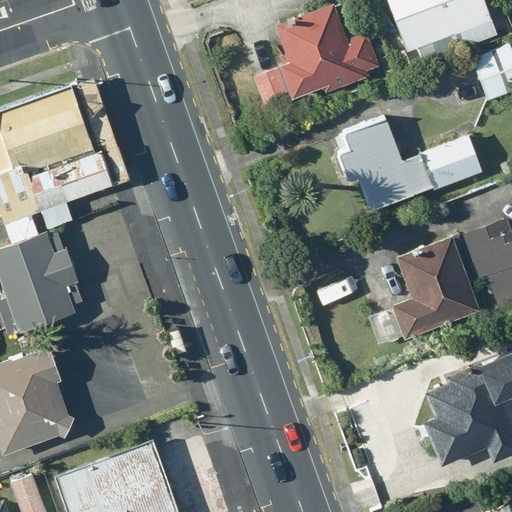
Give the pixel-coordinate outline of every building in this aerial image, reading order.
[(492,31),(479,0),(378,0),(406,66),(492,31)] [(345,41),(330,2),(274,24),(288,61),(249,77),(264,116),(382,71),(367,32),(345,41)] [(511,90),(511,43),(470,57),(485,100),(511,90)] [(0,289),(3,298),(0,298),(0,328),(4,339),(73,313),(72,308),(83,304),(55,227),(73,221),(66,203),(111,186),(98,152),(95,154),(72,93),(0,119),(0,135),(11,166),(0,170),(0,215),(11,245),(0,248),(0,289)] [(383,117),(339,133),(345,147),(331,152),(342,183),(356,178),(369,212),(478,171),(463,131),(397,156),(383,117)] [(511,305),(511,229),(506,232),(501,218),(460,235),(491,313),(511,305)] [(477,311),(448,233),(390,255),(406,297),(387,304),(400,340),(477,311)] [(175,329),(165,333),(174,358),(184,355),(175,329)] [(82,332),(46,345),(0,361),(0,455),(51,437),(61,441),(65,432),(69,423),(71,416),(65,414),(55,385),(60,383),(53,366),(89,353),(82,332)] [(511,399),(511,343),(417,383),(431,415),(412,417),(434,470),(477,452),(483,467),(511,454),(511,402),(511,399)] [(178,511),(153,441),(54,477),(66,511),(178,511)] [(45,511),(31,473),(6,483),(17,511),(45,511)]
